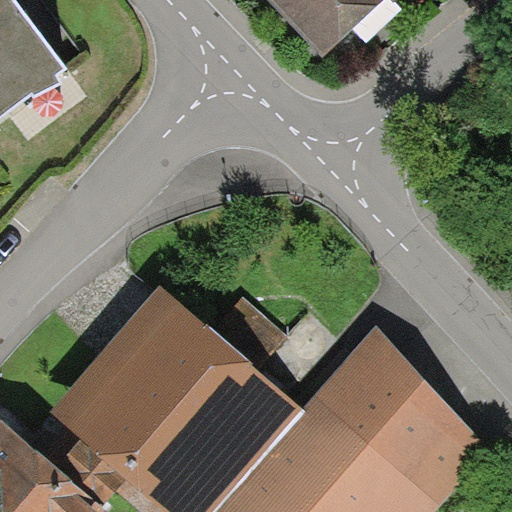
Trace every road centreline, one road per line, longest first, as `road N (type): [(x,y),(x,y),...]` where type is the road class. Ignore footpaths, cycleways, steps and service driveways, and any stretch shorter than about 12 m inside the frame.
road 1 (residential): [(0,311),(229,66)]
road 2 (residential): [(511,369),(330,165)]
road 3 (residential): [(330,165),(511,6)]
road 4 (residential): [(330,165),(229,66)]
